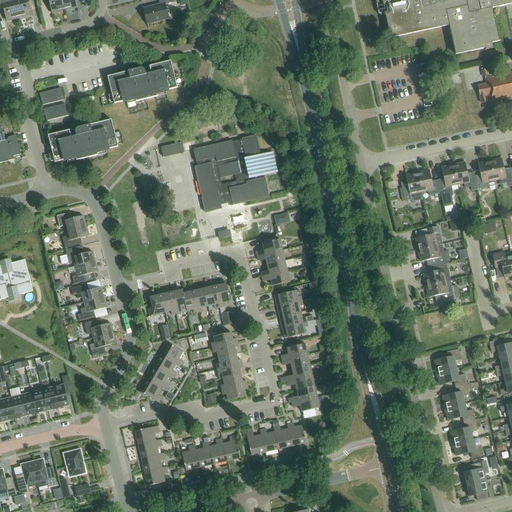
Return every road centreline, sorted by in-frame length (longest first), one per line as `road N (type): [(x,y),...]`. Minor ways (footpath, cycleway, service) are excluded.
road 1 (secondary): [(389,468),(287,0)]
road 2 (residential): [(103,423),(179,409),(206,416),(273,399),(242,262),(228,253),(177,264),(168,277),(119,290)]
road 3 (residential): [(440,511),(361,162)]
road 4 (residential): [(46,192),(28,120),(22,41),(94,21),(101,0)]
road 5 (residential): [(361,162),(325,0)]
road 6 (residential): [(361,162),(511,130)]
road 7 (residential): [(119,290),(96,204),(79,190),(46,192)]
road 8 (residential): [(250,497),(389,468)]
road 9 (residential): [(103,423),(104,392),(130,338),(119,290)]
